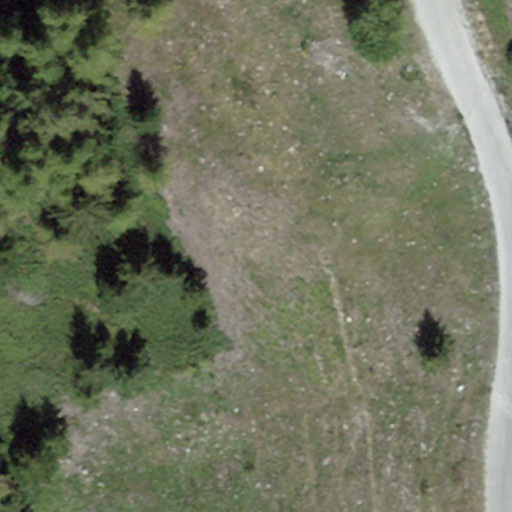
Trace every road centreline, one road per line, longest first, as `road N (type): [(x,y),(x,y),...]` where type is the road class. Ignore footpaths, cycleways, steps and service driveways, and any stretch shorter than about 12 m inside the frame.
road 1 (track): [(435,0),(511,206)]
road 2 (track): [(511,392),(507,511)]
